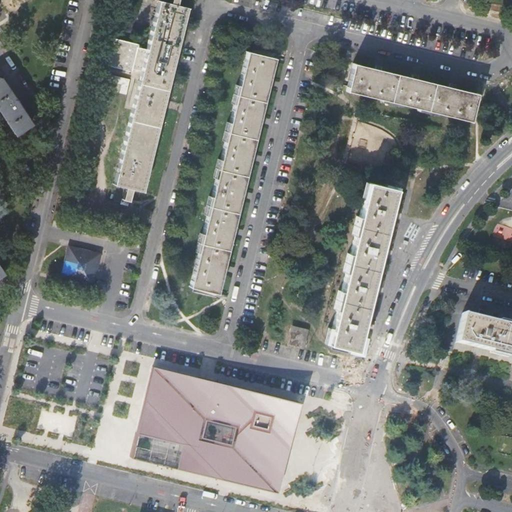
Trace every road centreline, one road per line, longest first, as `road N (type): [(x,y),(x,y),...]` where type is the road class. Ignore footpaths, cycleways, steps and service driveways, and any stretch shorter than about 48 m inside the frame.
road 1 (residential): [(211,5),(132,328)]
road 2 (residential): [(226,349),(304,28)]
road 3 (residential): [(90,0),(19,303)]
road 4 (residential): [(304,28),(482,71),(511,58)]
road 5 (residential): [(0,451),(187,497)]
road 6 (residential): [(511,148),(472,186),(415,274)]
road 7 (residential): [(368,387),(226,349)]
road 8 (residential): [(426,278),(466,210),(511,161)]
road 9 (residential): [(461,471),(432,418),(368,387)]
road 10 (residential): [(368,387),(338,511)]
road 11 (residential): [(368,387),(392,355),(426,278)]
road 12 (residential): [(415,274),(368,387)]
